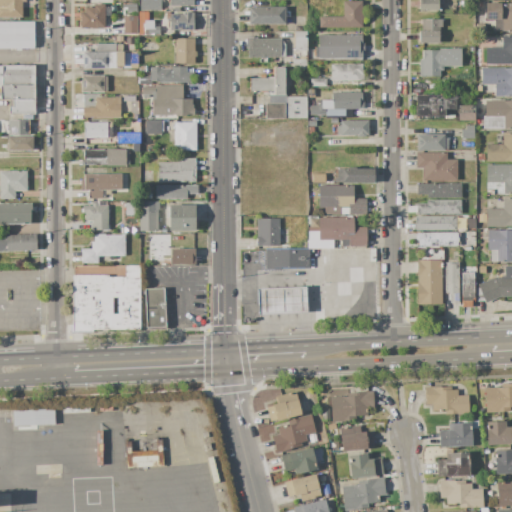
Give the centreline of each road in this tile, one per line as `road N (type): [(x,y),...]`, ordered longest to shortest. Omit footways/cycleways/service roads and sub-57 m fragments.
road 1 (residential): [(51,0),(54,380)]
road 2 (residential): [(391,0),(395,342)]
road 3 (tertiary): [(221,0),(223,284)]
road 4 (primary): [(232,373),(486,360)]
road 5 (primary): [(230,350),(0,359)]
road 6 (primary): [(511,335),(305,346)]
road 7 (primary): [(73,379),(232,373)]
